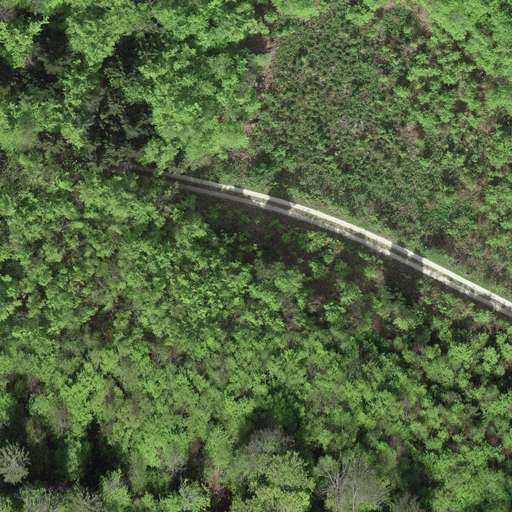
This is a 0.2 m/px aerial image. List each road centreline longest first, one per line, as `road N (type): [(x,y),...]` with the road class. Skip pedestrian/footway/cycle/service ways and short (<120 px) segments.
road 1 (track): [(511,310),(300,209),(0,139)]
road 2 (track): [(175,511),(0,478)]
